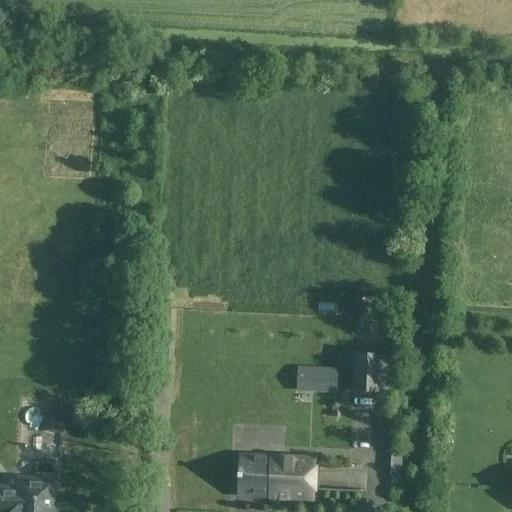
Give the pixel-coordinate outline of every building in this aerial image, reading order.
[(353,391),(379,392),(381,356),(354,355),(353,391)] [(337,390),(337,375),(317,374),(316,390),(337,390)] [(239,456),(237,496),(313,500),(315,460),(239,456)] [(321,485),(368,486),(369,467),(321,466),(321,485)] [(18,490),(0,489),(0,511),(52,511),(54,482),(18,480),(18,490)]
